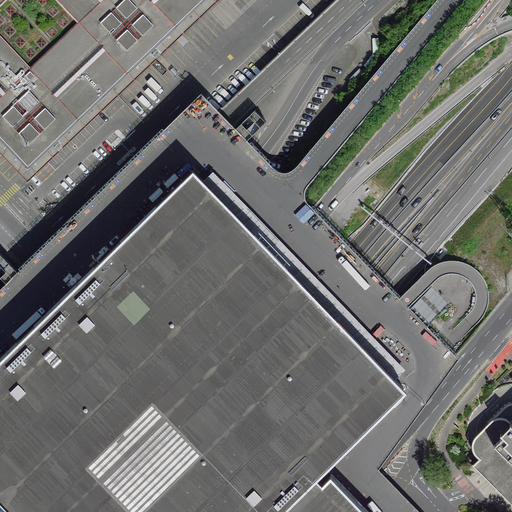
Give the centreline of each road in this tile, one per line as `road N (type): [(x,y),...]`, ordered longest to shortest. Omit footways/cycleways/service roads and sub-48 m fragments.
road 1 (motorway): [(511,75),(151,511)]
road 2 (motorway): [(191,511),(511,121)]
road 3 (tertiary): [(350,0),(0,324)]
road 4 (secondary): [(88,311),(254,156),(326,52),(379,0)]
road 5 (primary): [(328,204),(68,511)]
road 6 (primary): [(329,511),(511,312)]
road 7 (motorway): [(511,53),(328,204)]
road 8 (primary): [(442,68),(328,204)]
road 9 (unclassified): [(88,311),(0,223)]
road 10 (secondary): [(0,397),(88,311)]
